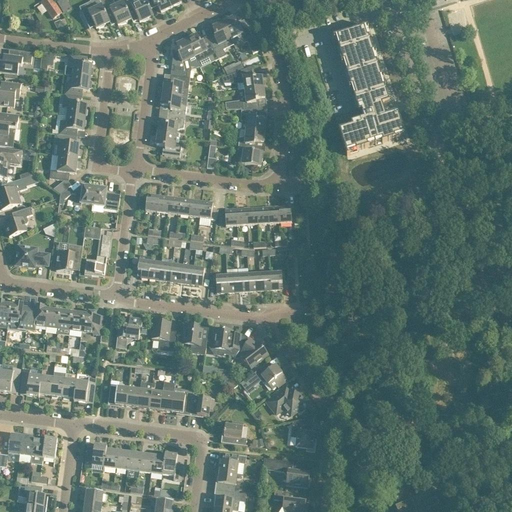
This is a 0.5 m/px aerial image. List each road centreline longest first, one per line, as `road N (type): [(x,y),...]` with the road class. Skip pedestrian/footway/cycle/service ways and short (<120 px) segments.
road 1 (residential): [(134,170),(277,181),(285,117),(278,58),(249,0)]
road 2 (residential): [(328,511),(336,418),(261,317)]
road 3 (residential): [(195,511),(198,441),(74,423)]
road 4 (unclassified): [(389,0),(434,146)]
road 5 (residential): [(108,50),(96,156),(101,167),(134,170)]
road 6 (residential): [(261,317),(116,297)]
road 7 (residential): [(134,170),(151,41)]
road 8 (residential): [(116,297),(134,170)]
